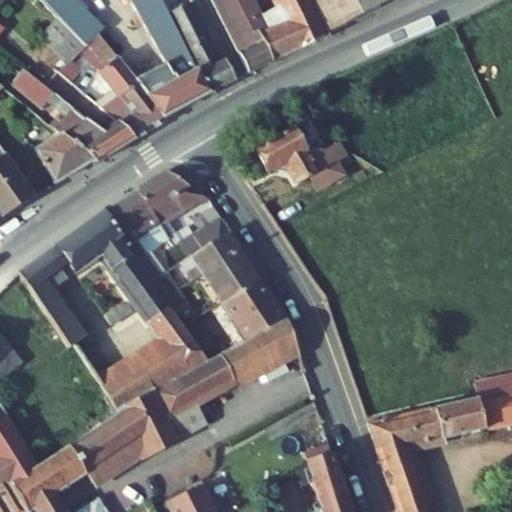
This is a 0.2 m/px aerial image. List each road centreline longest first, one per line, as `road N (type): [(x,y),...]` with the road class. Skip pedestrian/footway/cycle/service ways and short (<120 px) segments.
road 1 (residential): [(377,511),(298,293),(193,129)]
road 2 (tertiary): [(193,129),(466,0)]
road 3 (tertiary): [(0,259),(193,129)]
